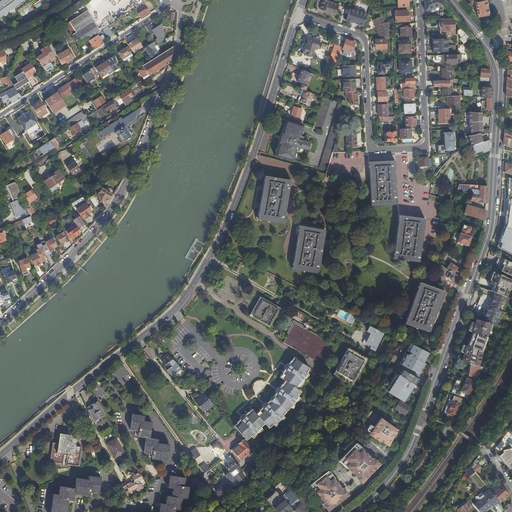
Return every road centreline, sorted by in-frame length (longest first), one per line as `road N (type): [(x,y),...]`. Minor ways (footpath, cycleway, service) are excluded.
road 1 (residential): [(298,15),(231,213),(184,299),(0,455)]
road 2 (secondary): [(357,511),(408,451),(490,222),(498,72),(457,8)]
road 3 (residential): [(418,0),(426,147),(372,149),(363,38),(298,15)]
road 4 (residential): [(179,3),(173,68),(120,195),(0,323)]
road 5 (residential): [(0,115),(179,3)]
